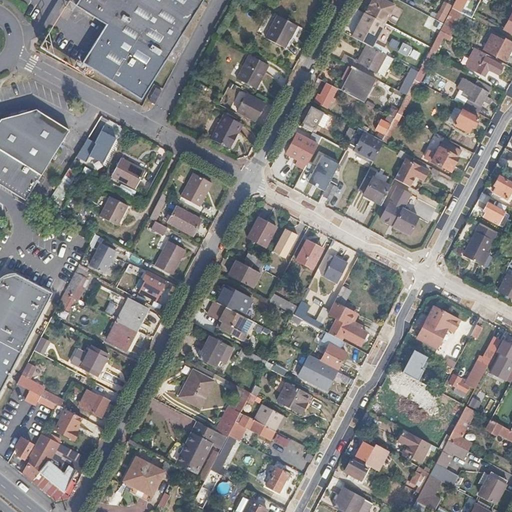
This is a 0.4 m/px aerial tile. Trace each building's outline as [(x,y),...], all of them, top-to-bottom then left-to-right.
[(83,63),(142,100),(203,0),(79,0),(76,5),(107,25),(83,63)] [(372,0),(365,14),(384,24),(385,24),(394,6),(383,0),(372,0)] [(456,0),(452,8),(459,11),(464,0),(456,0)] [(459,11),(452,8),(443,24),(440,30),(447,33),(459,11)] [(352,38),(370,47),(372,48),(384,24),(365,14),(352,38)] [(285,47),(297,25),(277,15),(266,37),(285,47)] [(447,33),(440,30),(431,48),(429,52),(435,55),(447,33)] [(484,53),(486,54),(494,59),(495,56),(504,61),(511,46),(511,42),(495,33),(484,53)] [(476,42),(473,48),(482,52),(485,47),(476,42)] [(376,72),(385,55),(372,48),(370,47),(361,64),(376,72)] [(485,57),(486,54),(484,53),(482,52),(473,48),(465,63),(467,68),(485,77),(489,69),(499,74),(504,66),(485,57)] [(429,52),(418,72),(416,77),(415,80),(420,83),(435,55),(429,52)] [(268,65),(249,55),(236,78),(255,88),(268,65)] [(338,89),(342,91),(364,103),(377,80),(350,66),(338,89)] [(401,93),(406,96),(415,80),(416,77),(411,75),(401,93)] [(486,96),(490,88),(477,80),(474,85),(460,78),(455,87),(458,89),(452,100),(464,106),(477,113),(483,102),(489,104),(492,99),(486,96)] [(420,83),(415,80),(406,96),(397,113),(403,116),(420,83)] [(335,104),(342,91),(338,89),(327,83),(320,96),(318,95),(315,102),(328,108),(331,102),(335,104)] [(263,103),(246,94),(237,112),(255,120),(263,103)] [(475,117),(477,113),(464,106),(454,125),(468,132),(471,126),(473,127),(478,118),(475,117)] [(316,126),(323,115),(311,108),(303,124),(317,131),(319,128),(316,126)] [(0,121),(0,149),(41,175),(69,130),(36,110),(1,120),(0,121)] [(382,141),(384,142),(388,144),(403,116),(397,113),(394,119),(382,141)] [(242,125),(224,115),(211,139),(229,149),(242,125)] [(101,162),(115,136),(100,128),(86,154),(101,162)] [(374,162),(384,142),(382,141),(359,129),(354,139),(359,142),(354,151),(374,162)] [(308,167),(316,152),(319,146),(297,135),(287,155),(308,167)] [(316,152),(340,165),(347,151),(323,138),(319,146),(316,152)] [(439,151),(435,158),(453,167),(460,156),(441,146),(439,151)] [(0,184),(25,201),(41,175),(0,149),(0,184)] [(145,170),(122,158),(112,176),(135,188),(145,170)] [(428,172),(405,160),(395,179),(409,186),(415,176),(423,181),(428,172)] [(364,195),(382,205),(391,187),(385,184),(388,177),(371,168),(359,190),(365,193),(364,195)] [(319,169),(315,175),(322,178),(325,172),(319,169)] [(303,181),(316,189),(322,178),(315,175),(308,171),(303,181)] [(211,183),(192,173),(180,196),(199,206),(211,183)] [(511,183),(499,177),(494,186),(496,187),(493,193),(506,200),(511,188),(511,183)] [(330,199),(337,186),(330,183),(324,196),(330,199)] [(399,188),(381,219),(409,236),(419,219),(409,213),(417,198),(399,188)] [(158,215),(167,197),(162,194),(152,212),(158,215)] [(127,206),(109,197),(99,217),(117,226),(127,206)] [(488,204),(484,212),(486,213),(483,218),(498,226),(505,213),(488,204)] [(200,220),(175,207),(168,223),(192,235),(200,220)] [(259,218),(249,238),(266,247),(276,227),(259,218)] [(163,236),(167,227),(154,221),(150,229),(163,236)] [(494,241),(498,233),(480,224),(476,232),(494,241)] [(297,235),(285,229),(273,253),(285,259),(297,235)] [(482,265),(488,252),(494,241),(476,232),(464,256),(482,265)] [(123,257),(126,251),(94,234),(91,241),(100,245),(89,265),(104,273),(114,252),(123,257)] [(154,265),(171,274),(184,249),(167,240),(154,265)] [(308,241),(297,261),(312,269),(323,249),(308,241)] [(252,264),(262,269),(263,270),(267,262),(249,252),(245,260),(252,264)] [(491,254),(488,252),(482,265),(485,266),(491,254)] [(270,263),(267,262),(263,270),(281,280),(283,277),(281,275),(288,263),(274,255),(270,263)] [(334,257),(324,276),(337,283),(347,264),(334,257)] [(252,287),(262,269),(252,264),(250,268),(236,261),(229,274),(252,287)] [(156,301),(166,280),(147,270),(143,279),(145,280),(139,293),(156,301)] [(354,273),(351,271),(345,283),(358,290),(363,278),(354,273)] [(124,272),(118,283),(134,291),(136,287),(134,286),(137,278),(124,272)] [(1,278),(0,279),(0,390),(51,294),(14,274),(7,275),(1,278)] [(63,293),(71,297),(78,300),(83,289),(80,286),(84,278),(73,274),(63,293)] [(500,292),(511,298),(511,278),(508,277),(500,292)] [(225,286),(217,303),(242,316),(251,300),(225,286)] [(329,334),(336,337),(341,340),(343,336),(363,347),(369,336),(352,326),(358,314),(340,305),(348,291),(342,287),(328,314),(337,319),(329,334)] [(63,293),(57,304),(65,309),(71,297),(63,293)] [(135,329),(146,309),(128,300),(117,320),(135,329)] [(280,307),(294,315),(297,308),(284,301),(280,307)] [(237,331),(244,317),(242,316),(217,303),(215,302),(208,316),(221,323),(218,329),(242,342),(246,335),(237,331)] [(310,307),(300,302),(297,308),(294,315),(303,320),(310,307)] [(435,307),(418,339),(437,350),(448,329),(454,332),(460,321),(435,307)] [(332,345),(336,337),(329,334),(320,329),(303,320),(294,315),(291,320),(322,337),(321,339),(332,345)] [(124,350),(135,329),(117,320),(106,341),(124,350)] [(482,329),(477,326),(471,337),(477,340),(482,329)] [(488,367),(496,351),(501,341),(495,338),(484,359),(481,364),(488,367)] [(33,351),(41,355),(47,344),(39,339),(33,351)] [(214,367),(226,346),(214,340),(203,360),(214,367)] [(456,344),(465,349),(467,345),(458,341),(456,344)] [(511,346),(504,343),(498,353),(501,355),(491,375),(505,382),(511,368),(511,346)] [(445,366),(446,366),(453,370),(465,349),(456,344),(445,366)] [(332,345),(323,362),(338,370),(347,353),(332,345)] [(107,354),(91,346),(80,368),(96,376),(107,354)] [(421,370),(427,358),(414,351),(404,371),(419,379),(423,371),(421,370)] [(333,380),(337,372),(338,370),(323,362),(318,359),(311,372),(306,369),(301,379),(312,385),(318,372),(333,380)] [(257,384),(266,367),(268,363),(262,360),(251,380),(257,384)] [(488,367),(481,364),(477,362),(466,383),(462,380),(461,382),(463,384),(460,390),(467,394),(472,397),(488,367)] [(34,368),(26,364),(16,384),(34,393),(56,404),(60,407),(63,401),(43,390),(44,388),(29,380),(34,368)] [(214,383),(194,372),(188,383),(191,384),(182,400),(200,409),(214,383)] [(423,407),(432,389),(405,375),(396,393),(423,407)] [(454,377),(445,396),(461,404),(467,394),(460,390),(463,384),(461,382),(462,380),(454,377)] [(191,384),(188,383),(179,399),(182,400),(191,384)] [(308,404),(312,396),(289,384),(279,402),(304,416),(309,405),(308,404)] [(100,417),(109,401),(87,390),(85,395),(88,396),(85,401),(90,404),(87,410),(100,417)] [(31,398),(53,409),(56,404),(34,393),(31,398)] [(263,400),(252,394),(251,396),(241,414),(247,418),(256,402),(260,405),(263,400)] [(263,406),(255,421),(276,433),(284,417),(263,406)] [(467,407),(456,427),(449,441),(469,451),(470,452),(474,445),(463,439),(473,421),(483,427),(488,418),(467,407)] [(75,430),(82,417),(65,409),(53,430),(74,440),(78,432),(75,430)] [(230,436),(236,439),(239,441),(245,431),(250,433),(251,432),(270,442),(276,433),(255,421),(247,418),(241,414),(230,436)] [(434,446),(443,451),(449,441),(456,427),(447,422),(434,446)] [(198,473),(220,435),(202,425),(191,444),(195,446),(183,465),(198,473)] [(511,441),(511,431),(509,429),(502,426),(497,434),(511,441)] [(422,464),(432,445),(406,431),(396,450),(422,464)] [(32,445),(12,433),(4,447),(23,459),(32,445)] [(75,471),(68,465),(65,471),(63,470),(62,472),(50,463),(60,444),(41,434),(36,443),(29,457),(27,463),(22,471),(33,480),(39,473),(64,493),(75,471)] [(236,439),(230,436),(228,439),(220,455),(226,459),(236,439)] [(469,451),(449,441),(443,451),(431,474),(433,476),(442,459),(444,460),(448,453),(453,456),(456,452),(466,458),(469,451)] [(378,473),(389,452),(376,445),(374,449),(364,444),(356,458),(366,463),(365,465),(378,473)] [(226,459),(220,455),(212,470),(218,474),(226,459)] [(152,496),(165,472),(137,458),(125,481),(152,496)] [(363,478),(368,470),(351,461),(345,472),(364,482),(365,480),(363,478)] [(165,472),(174,477),(179,468),(170,463),(165,472)] [(280,493),(289,474),(277,468),(267,486),(280,493)] [(200,508),(218,474),(212,470),(206,482),(194,505),(200,508)] [(425,486),(431,474),(427,472),(424,479),(416,474),(411,483),(417,486),(419,483),(422,485),(425,486)] [(503,484),(505,480),(492,473),(481,494),(497,503),(507,486),(503,484)] [(425,486),(420,495),(416,501),(430,508),(434,501),(427,497),(438,478),(433,476),(431,474),(425,486)] [(343,511),(367,511),(371,505),(343,489),(333,506),(343,511)] [(250,502),(245,511),(267,511),(268,511),(250,502)]
